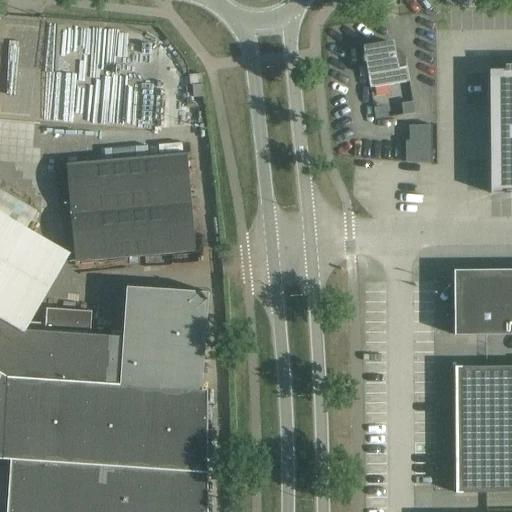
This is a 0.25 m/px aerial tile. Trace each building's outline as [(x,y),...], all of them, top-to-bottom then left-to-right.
[(394,58),(392,43),(364,48),(364,46),(362,47),(364,55),(362,55),(363,63),(365,62),(370,89),(409,81),(405,56),(394,58)] [(511,70),(490,71),(490,129),(511,129),(511,70)] [(190,85),(201,84),(200,75),(189,76),(190,85)] [(193,98),(202,97),(201,85),(192,86),(193,98)] [(62,107),(61,96),(45,97),(46,108),(62,107)] [(414,114),(412,102),(402,104),(403,115),(414,114)] [(406,162),(432,164),(432,126),(415,126),(415,142),(405,142),(406,162)] [(511,129),(490,129),(491,194),(511,193),(511,129)] [(187,155),(65,166),(74,263),(176,254),(195,252),(187,155)] [(511,277),(459,278),(460,334),(453,334),(453,336),(511,335),(511,277)] [(205,511),(206,391),(201,390),(208,293),(182,291),(127,288),(123,337),(90,335),(92,311),(46,309),(45,331),(30,330),(25,330),(0,316),(0,458),(9,459),(7,489),(6,511),(205,511)] [(511,493),(511,367),(454,368),(454,370),(455,370),(455,387),(454,387),(454,416),(456,416),(456,492),(455,492),(455,494),(511,493)]
